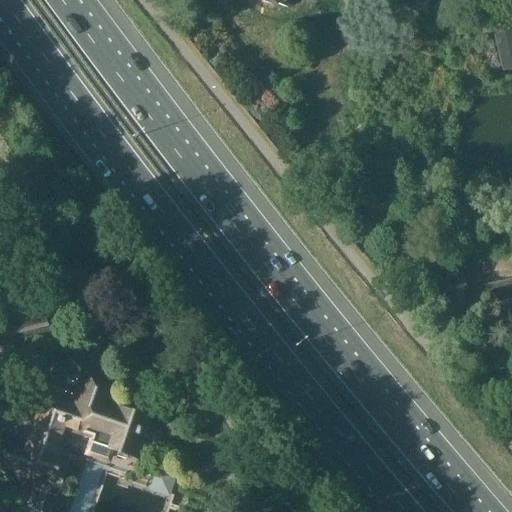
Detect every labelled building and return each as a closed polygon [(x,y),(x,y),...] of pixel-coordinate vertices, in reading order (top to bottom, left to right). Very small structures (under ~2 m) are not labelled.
[(511,31),(493,36),(501,69),(502,72),(511,69),(511,31)] [(451,288),(441,273),(426,284),(437,298),(451,288)] [(51,277),(39,280),(42,292),(54,289),(51,277)] [(511,279),(483,286),(493,324),(511,320),(511,279)] [(134,478),(156,415),(124,405),(106,399),(110,388),(85,379),(80,394),(77,393),(73,403),(43,393),(25,445),(6,438),(0,455),(0,473),(2,474),(3,475),(1,478),(57,498),(72,457),(84,461),(89,447),(112,455),(107,469),(134,478)] [(156,470),(149,491),(169,498),(177,477),(156,470)] [(263,500),(264,491),(252,488),(250,496),(263,500)]
